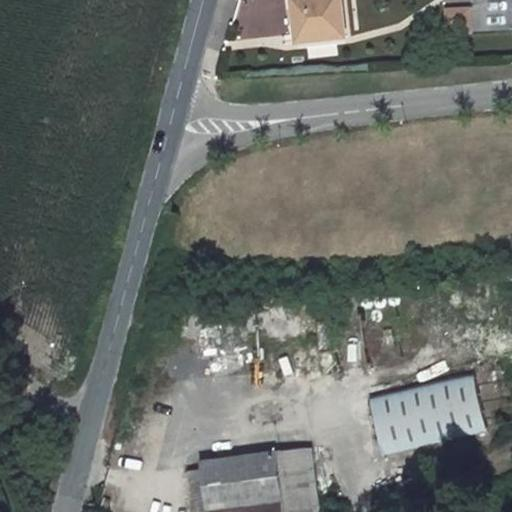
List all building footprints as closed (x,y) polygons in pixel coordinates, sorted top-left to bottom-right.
[(345,2),(300,7),(304,52),(350,48),(345,2)] [(447,10),(448,28),(475,25),(474,7),(447,10)] [(511,9),(484,10),(484,24),(511,24),(511,9)] [(193,349),(193,379),(207,379),(207,349),(193,349)] [(480,376),(374,392),(383,453),(490,436),(480,376)] [(319,511),(311,450),(204,463),(211,510),(198,511),(319,511)]
